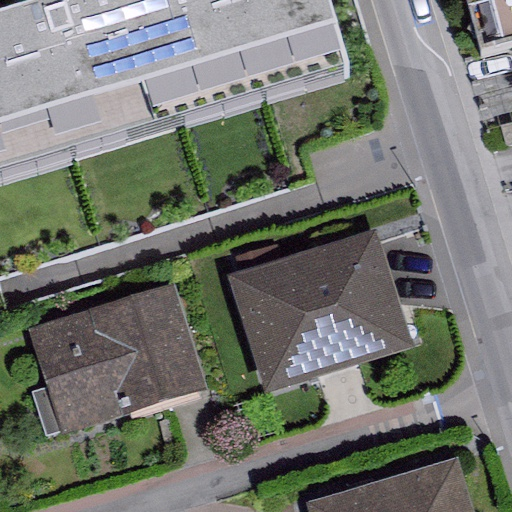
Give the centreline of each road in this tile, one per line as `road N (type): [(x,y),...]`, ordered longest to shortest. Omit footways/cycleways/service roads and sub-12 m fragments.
road 1 (residential): [(511,388),(107,511)]
road 2 (residential): [(511,330),(396,0)]
